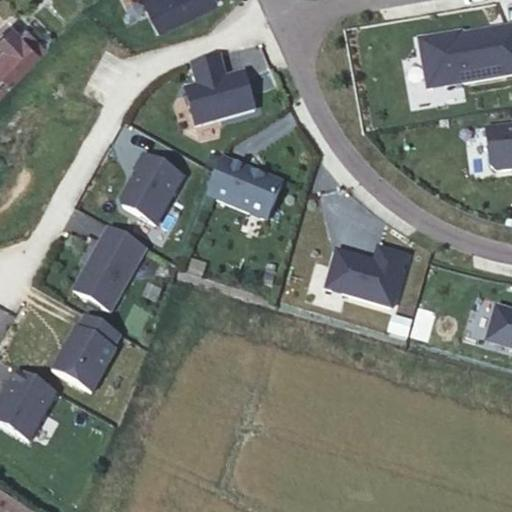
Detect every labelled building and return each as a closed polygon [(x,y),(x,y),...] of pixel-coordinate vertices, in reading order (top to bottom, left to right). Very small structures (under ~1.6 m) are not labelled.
[(215,1),(214,0),(147,0),(161,28),(215,1)] [(0,53),(0,94),(46,48),(18,19),(3,34),(11,42),(0,53)] [(452,37),(419,42),(427,91),(511,77),(511,29),(505,30),(506,36),(454,45),(453,39),(452,37)] [(505,30),(453,39),(454,45),(506,36),(505,30)] [(224,80),(219,57),(194,64),(201,86),(188,90),(197,126),(255,110),(245,74),(224,80)] [(511,128),(484,132),(489,169),(495,173),(511,170),(511,128)] [(185,178),(145,155),(138,168),(142,170),(125,199),(127,205),(159,224),(185,178)] [(282,185),(222,160),(207,198),(267,223),(282,185)] [(147,252),(108,230),(73,293),(112,315),(147,252)] [(374,264),(336,253),(325,291),(392,310),(407,258),(378,250),(374,264)] [(511,314),(496,310),(487,343),(511,350),(511,314)] [(121,337),(86,318),(79,331),(76,329),(52,373),(91,395),(115,352),(113,350),(121,337)] [(0,426),(30,444),(57,395),(16,372),(8,386),(11,388),(3,401),(0,406),(0,426)] [(11,388),(8,386),(1,400),(3,401),(11,388)] [(0,511),(26,511),(0,495),(0,511)]
